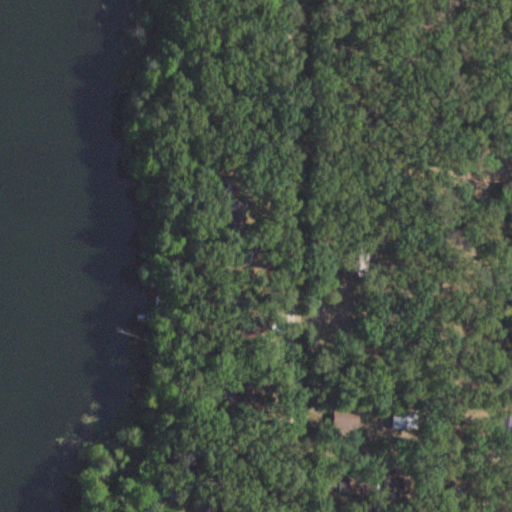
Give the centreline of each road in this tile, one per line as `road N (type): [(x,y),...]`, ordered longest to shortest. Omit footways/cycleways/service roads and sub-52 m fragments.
road 1 (residential): [(278,511),(278,0)]
road 2 (residential): [(489,424),(486,46)]
road 3 (residential): [(511,424),(282,421)]
road 4 (residential): [(486,46),(441,20),(278,4)]
